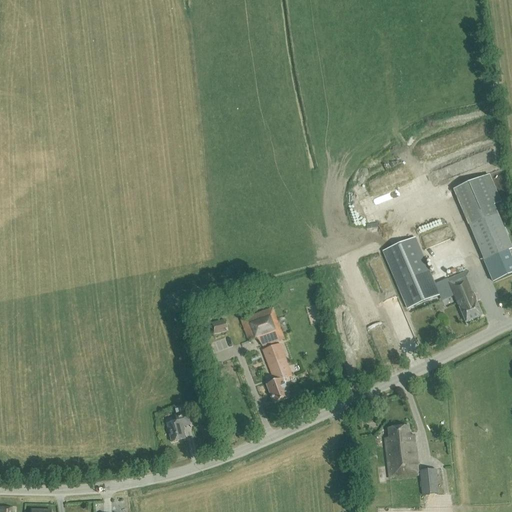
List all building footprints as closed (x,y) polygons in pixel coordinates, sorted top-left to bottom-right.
[(488,175),(454,189),(485,261),(511,249),(511,247),(494,205),(500,202),(488,175)] [(391,217),(413,208),(411,202),(408,203),(399,183),(380,192),(391,217)] [(404,228),(424,220),(419,208),(399,216),(404,228)] [(439,256),(457,248),(452,237),(434,245),(439,256)] [(477,293),(468,271),(435,285),(415,238),(383,251),(408,308),(452,290),(465,322),(482,315),(474,294),(477,293)] [(403,321),(375,254),(361,260),(365,269),(359,272),(386,337),(391,334),(388,327),(403,321)] [(499,268),(496,268),(494,260),(477,264),(483,287),(502,282),(499,268)] [(273,307),(240,319),(248,341),(258,337),(262,347),(264,346),(279,341),(284,339),(273,307)] [(347,311),(342,313),(347,323),(351,322),(347,311)] [(213,334),(228,331),(225,320),(211,323),(213,334)] [(353,322),(345,325),(349,337),(357,334),(353,322)] [(219,346),(222,351),(229,347),(226,342),(219,346)] [(267,385),(273,403),(289,397),(282,379),(292,375),(280,344),(262,351),(274,382),(267,385)] [(176,413),(186,411),(185,404),(174,407),(176,413)] [(167,423),(171,442),(185,439),(182,427),(189,425),(187,413),(175,415),(177,421),(167,423)] [(409,426),(388,428),(389,438),(385,439),(389,478),(418,475),(414,436),(410,436),(409,426)] [(438,493),(436,469),(420,471),(422,495),(438,493)]
